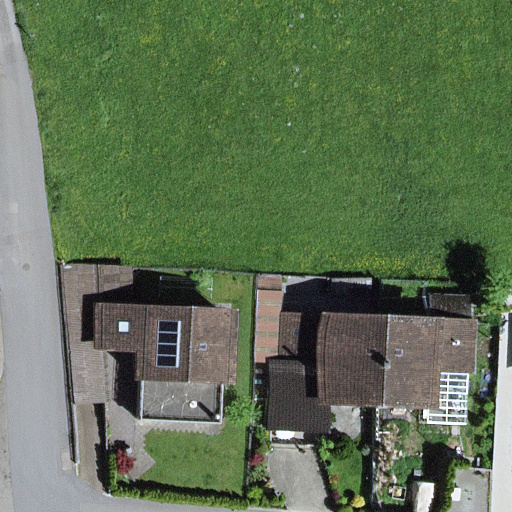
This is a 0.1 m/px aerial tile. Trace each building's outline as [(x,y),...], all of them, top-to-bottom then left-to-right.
[(62,266),(73,404),(75,403),(104,401),(99,348),(100,308),(127,309),(128,269),(62,266)] [(216,424),(221,313),(127,309),(100,308),(99,348),(140,350),(137,421),(216,424)] [(320,393),(320,403),(371,405),(375,328),(326,326),(326,318),(284,316),(282,366),(273,366),(273,378),(305,379),(320,393)] [(424,322),(424,330),(375,328),(371,405),(422,407),(423,395),(463,397),(466,324),(424,322)] [(271,427),(319,429),(320,403),(320,393),(305,379),(273,378),(271,427)] [(421,424),(461,426),(463,397),(423,395),(422,407),(421,424)]
